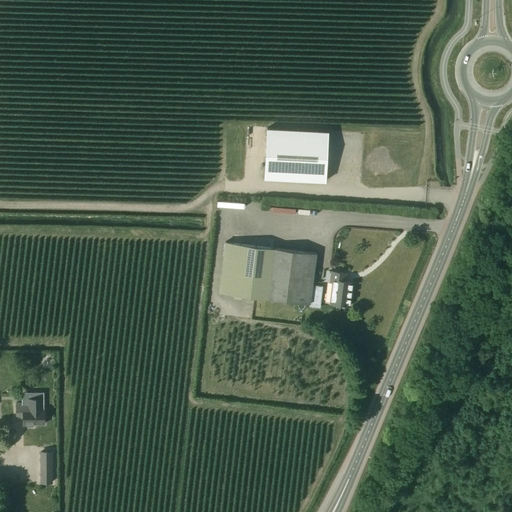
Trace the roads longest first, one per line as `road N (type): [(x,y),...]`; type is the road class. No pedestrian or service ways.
road 1 (secondary): [(343,492),(468,184)]
road 2 (track): [(511,293),(426,394),(368,511)]
road 3 (unknown): [(215,219),(0,218)]
